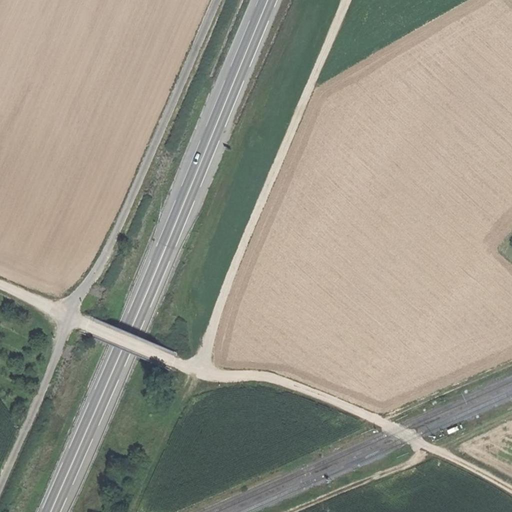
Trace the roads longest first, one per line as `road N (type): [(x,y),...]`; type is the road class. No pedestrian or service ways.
road 1 (trunk): [(260,0),(45,511)]
road 2 (trunk): [(56,511),(270,0)]
road 3 (track): [(0,492),(51,372),(66,314),(104,260),(219,0)]
road 4 (track): [(345,0),(198,370)]
road 5 (track): [(198,370),(302,388),(511,489)]
road 6 (track): [(0,284),(198,370)]
road 7 (track): [(426,446),(407,465),(291,511)]
road 8 (track): [(377,421),(511,366)]
